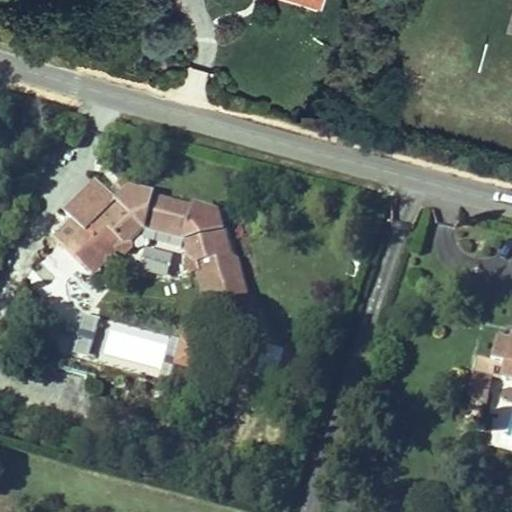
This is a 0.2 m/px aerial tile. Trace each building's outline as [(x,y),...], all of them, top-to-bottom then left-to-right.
[(197,205),(157,193),(152,188),(145,193),(138,185),(103,214),(93,215),(93,223),(88,227),(83,221),(66,238),(86,262),(102,245),(108,252),(114,247),(120,232),(133,233),(148,220),(186,233),(192,249),(200,253),(205,275),(209,276),(219,279),(228,302),(258,289),(247,264),(238,259),(240,249),(221,203),(206,209),(207,200),(197,205)] [(102,245),(86,262),(92,267),(108,252),(102,245)] [(141,252),(139,277),(170,281),(173,255),(141,252)] [(219,279),(209,276),(221,305),(228,302),(219,279)] [(92,361),(101,320),(82,316),(74,357),(92,361)] [(511,336),(498,333),(491,360),(500,362),(497,376),(511,379),(511,336)] [(234,341),(209,337),(202,389),(227,392),(234,341)] [(487,406),(494,373),(473,368),(469,388),(487,406)]
